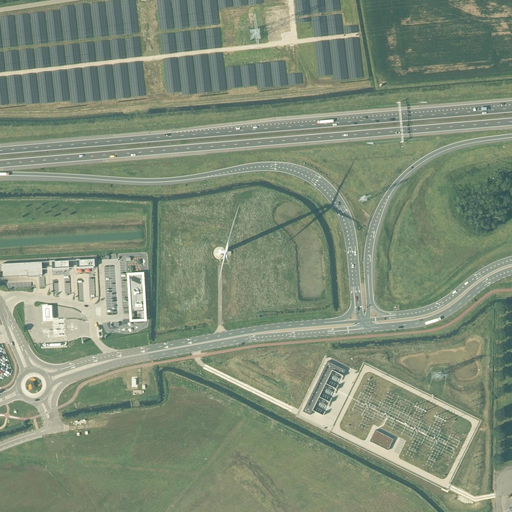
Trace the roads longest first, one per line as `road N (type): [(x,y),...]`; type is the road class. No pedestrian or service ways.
road 1 (motorway): [(0,164),(511,121)]
road 2 (motorway): [(511,109),(0,151)]
road 3 (motorway): [(0,174),(148,181),(293,169),(321,185),(342,212),(356,300)]
road 4 (unclassified): [(82,373),(263,336),(365,328)]
road 5 (unclassified): [(337,321),(87,361)]
road 6 (motorway): [(369,294),(372,238),(393,186),(447,148),(511,136)]
road 7 (secondary): [(365,328),(429,320),(511,271)]
road 8 (secondary): [(511,262),(434,309),(389,317)]
